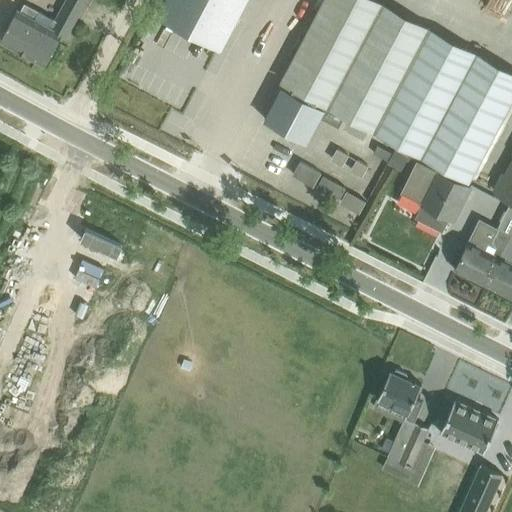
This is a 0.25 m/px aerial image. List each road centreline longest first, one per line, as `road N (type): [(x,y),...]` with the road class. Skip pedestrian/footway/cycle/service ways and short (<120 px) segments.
road 1 (tertiary): [(511,362),(55,131)]
road 2 (track): [(132,0),(71,115)]
